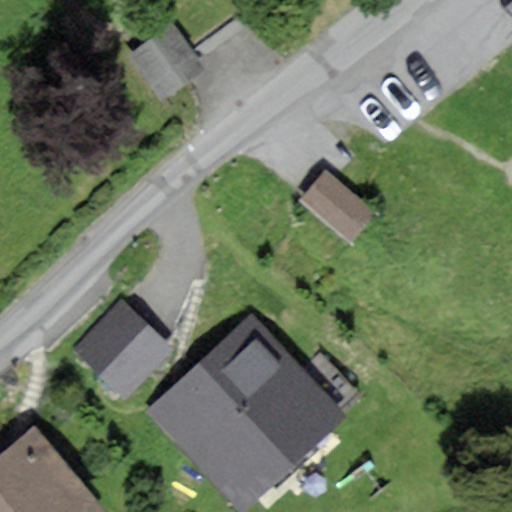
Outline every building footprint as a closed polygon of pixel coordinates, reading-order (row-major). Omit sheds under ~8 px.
[(201,66),(173,26),(136,53),(164,93),(201,66)] [(327,173),(308,197),(351,231),(370,207),(327,173)] [(123,387),(166,348),(126,304),(83,344),(123,387)] [(339,412),(254,319),(157,407),(242,500),(339,412)] [(0,463),(0,511),(97,511),(36,435),(0,463)]
